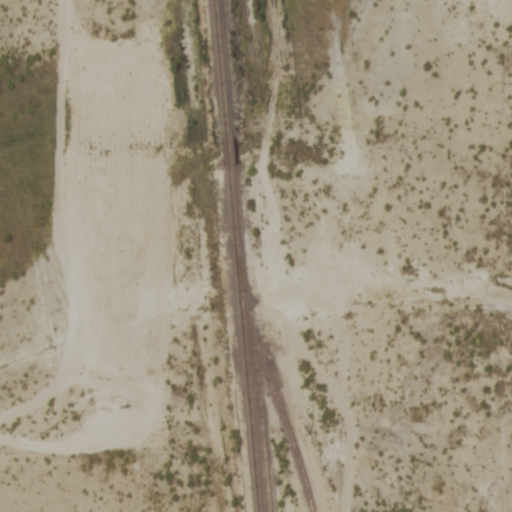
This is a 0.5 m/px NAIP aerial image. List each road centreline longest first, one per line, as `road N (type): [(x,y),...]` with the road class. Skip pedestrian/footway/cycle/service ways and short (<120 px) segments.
road 1 (residential): [(63,0),(53,226),(86,346),(58,387),(22,413),(0,417)]
road 2 (residential): [(345,511),(352,433),(344,398),(281,314),(246,286)]
road 3 (residential): [(82,357),(116,364),(141,398),(123,446)]
